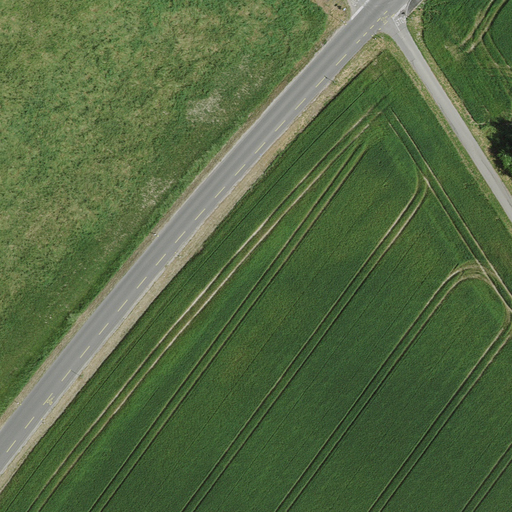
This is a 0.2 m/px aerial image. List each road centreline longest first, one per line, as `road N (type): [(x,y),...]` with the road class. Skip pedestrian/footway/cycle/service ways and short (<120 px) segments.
road 1 (tertiary): [(382,7),(176,231),(0,451)]
road 2 (unclassified): [(382,7),(511,208)]
